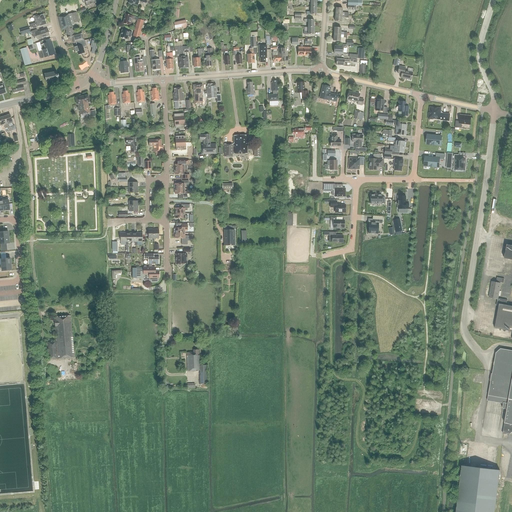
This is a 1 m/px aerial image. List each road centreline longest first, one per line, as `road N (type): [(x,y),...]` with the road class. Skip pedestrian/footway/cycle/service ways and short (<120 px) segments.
road 1 (unclassified): [(494,111),(463,324),(483,357)]
road 2 (track): [(19,101),(39,315)]
road 3 (unclassified): [(162,80),(320,70)]
